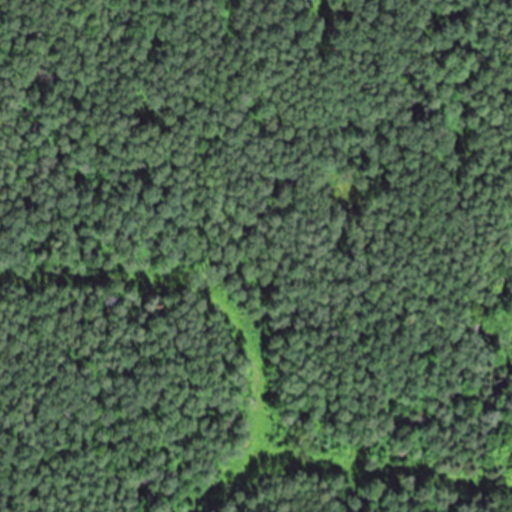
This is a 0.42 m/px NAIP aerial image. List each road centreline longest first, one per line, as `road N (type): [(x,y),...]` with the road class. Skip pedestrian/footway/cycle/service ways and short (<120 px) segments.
road 1 (track): [(0,279),(50,270),(161,282),(221,309),(256,347),(269,397),(247,475),(202,511)]
road 2 (track): [(247,475),(340,464),(511,490)]
